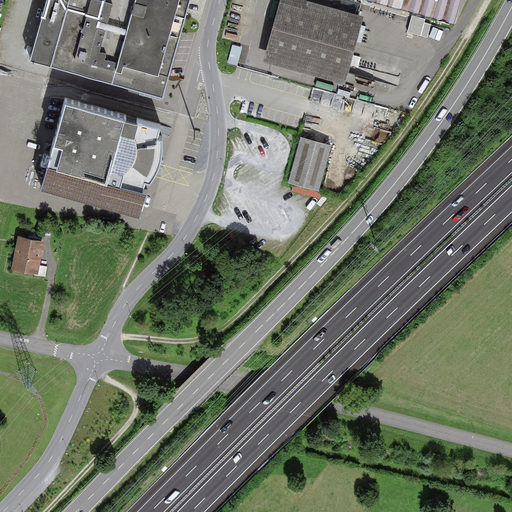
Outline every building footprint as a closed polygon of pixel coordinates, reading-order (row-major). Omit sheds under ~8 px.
[(37,0),(21,60),(160,97),(185,0),(37,0)] [(359,17),(292,0),(280,0),(265,62),(343,82),(359,17)] [(362,0),(448,25),(455,0),(362,0)] [(158,124),(63,98),(39,187),(134,210),(140,186),(145,187),(151,180),(161,157),(160,137),(155,136),(158,124)] [(330,145),(299,137),(287,187),(318,194),(330,145)] [(42,242),(18,238),(12,271),(36,275),(42,242)]
